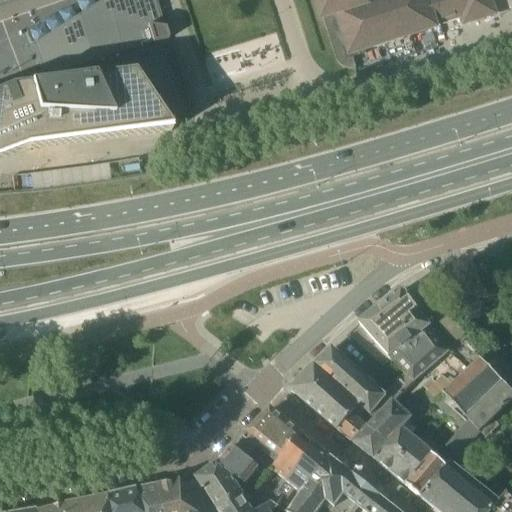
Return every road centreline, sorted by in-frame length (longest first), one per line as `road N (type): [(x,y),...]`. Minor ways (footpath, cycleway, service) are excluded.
road 1 (secondary): [(0,323),(511,183)]
road 2 (secondary): [(511,112),(213,195),(0,235)]
road 3 (primary): [(0,298),(142,265),(262,224)]
road 4 (primary): [(262,224),(0,261)]
road 5 (primary): [(262,224),(511,151)]
road 6 (residential): [(415,511),(258,380)]
road 7 (unclassified): [(168,0),(209,136),(259,119)]
road 8 (residential): [(258,380),(403,255)]
road 9 (residential): [(178,459),(0,494)]
